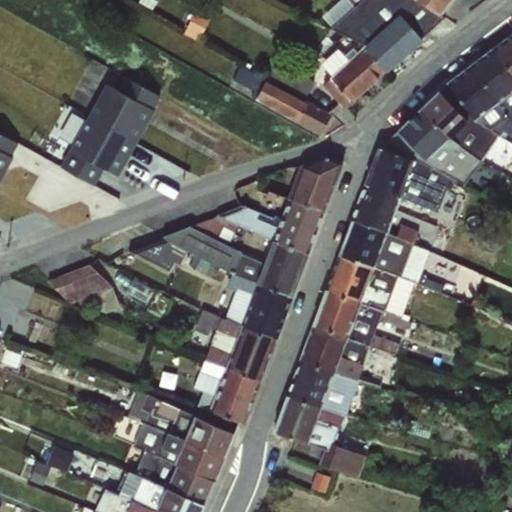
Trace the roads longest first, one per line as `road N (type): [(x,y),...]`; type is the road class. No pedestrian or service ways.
road 1 (residential): [(375,121),(229,511)]
road 2 (residential): [(375,121),(330,145),(0,266)]
road 3 (residential): [(511,6),(375,121)]
